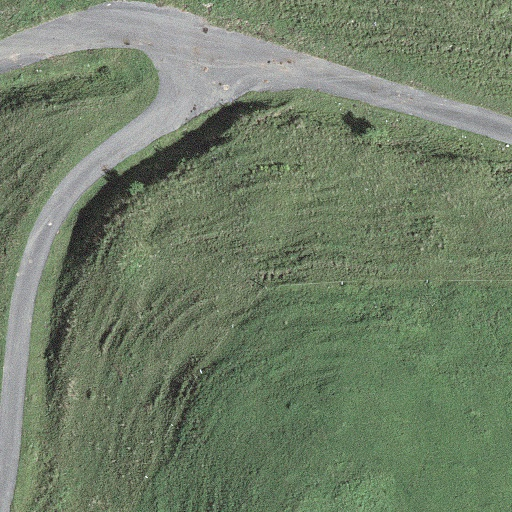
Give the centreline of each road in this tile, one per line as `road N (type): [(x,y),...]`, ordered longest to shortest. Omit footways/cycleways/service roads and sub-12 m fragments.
road 1 (track): [(0,501),(34,250),(82,175),(161,118),(185,76),(174,45),(129,25),(68,32),(0,59)]
road 2 (track): [(183,60),(320,74),(511,131)]
